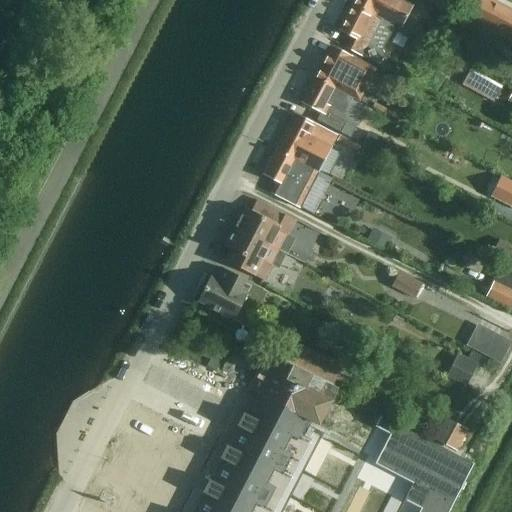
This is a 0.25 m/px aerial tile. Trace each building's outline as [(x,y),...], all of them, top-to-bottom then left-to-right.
[(394,25),(400,28),(411,6),(406,4),(407,0),(354,0),(351,6),(393,27),(394,25)] [(459,0),(453,13),(464,19),(511,44),(511,12),(487,0),(459,0)] [(351,6),(338,30),(352,38),(346,49),(379,66),(384,56),(382,51),(380,51),(392,28),(393,29),(393,28),(393,27),(351,6)] [(330,47),(313,78),(341,93),(358,102),(375,70),(330,47)] [(470,84),(491,88),(493,76),(472,72),(470,84)] [(333,109),(341,93),(313,78),(301,103),(320,113),(316,121),(340,134),(346,122),(344,115),(333,109)] [(294,115),(276,151),(317,172),(336,136),(294,115)] [(347,129),(342,138),(356,145),(361,135),(347,129)] [(376,138),(368,134),(361,147),(370,151),(376,138)] [(299,208),(317,173),(317,172),(276,151),(263,175),(277,182),(271,194),(299,208)] [(511,207),(511,182),(500,176),(490,197),(511,207)] [(245,209),(235,228),(285,254),(293,239),(287,237),(295,221),(256,201),(251,211),(245,209)] [(235,228),(225,248),(230,251),(225,261),(264,282),(272,266),(277,269),(285,254),(235,228)] [(371,228),(365,240),(384,250),(390,238),(371,228)] [(511,248),(497,241),(491,254),(511,263),(511,248)] [(511,265),(509,265),(502,281),(511,285),(511,265)] [(244,326),(263,290),(220,268),(215,278),(210,276),(197,302),(233,321),(244,326)] [(398,273),(391,287),(414,299),(421,285),(398,273)] [(511,292),(494,283),(487,297),(510,309),(508,313),(511,314),(511,292)] [(511,345),(502,329),(481,341),(493,360),(511,348),(511,345)] [(300,366),(336,381),(344,362),(308,347),(300,366)] [(471,352),(467,361),(476,365),(481,357),(471,352)] [(243,419),(195,511),(280,511),(319,437),(306,430),(311,421),(319,425),(338,388),(332,385),(330,384),(296,368),(282,361),(280,360),(267,353),(264,359),(248,390),(256,394),(248,409),(243,419)] [(451,367),(445,380),(464,390),(470,377),(451,367)] [(432,441),(455,453),(466,432),(443,420),(432,441)] [(395,438),(380,467),(417,486),(453,504),(473,465),(401,428),(395,438)] [(354,434),(346,450),(354,454),(362,438),(354,434)] [(340,437),(335,447),(343,451),(348,441),(340,437)] [(417,486),(408,503),(426,511),(449,511),(453,504),(417,486)]
